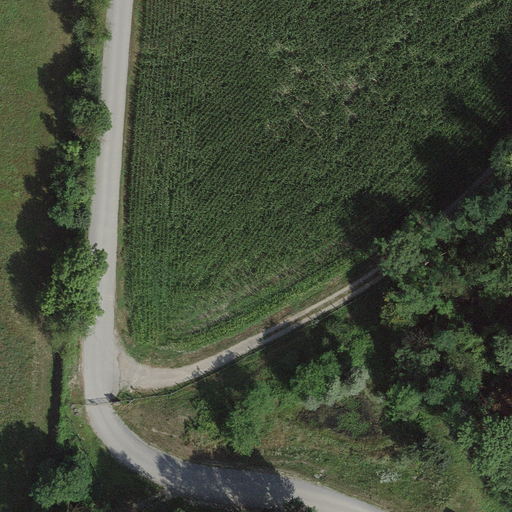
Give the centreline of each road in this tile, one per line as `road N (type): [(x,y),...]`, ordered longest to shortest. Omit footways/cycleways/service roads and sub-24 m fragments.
road 1 (track): [(511,154),(353,292),(171,380),(123,377),(98,338)]
road 2 (track): [(98,338),(93,288),(117,0)]
road 3 (track): [(98,338),(100,410),(133,466),(296,511)]
